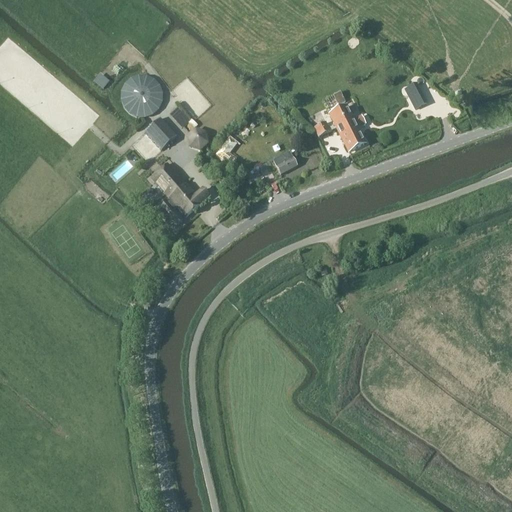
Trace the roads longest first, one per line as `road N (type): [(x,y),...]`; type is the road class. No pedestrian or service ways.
road 1 (tertiary): [(511,123),(282,206),(181,281),(154,328),(150,363),(173,511)]
road 2 (unclassified): [(215,511),(191,360),(218,299),(284,250),(511,172)]
road 3 (track): [(17,216),(127,306),(159,315)]
